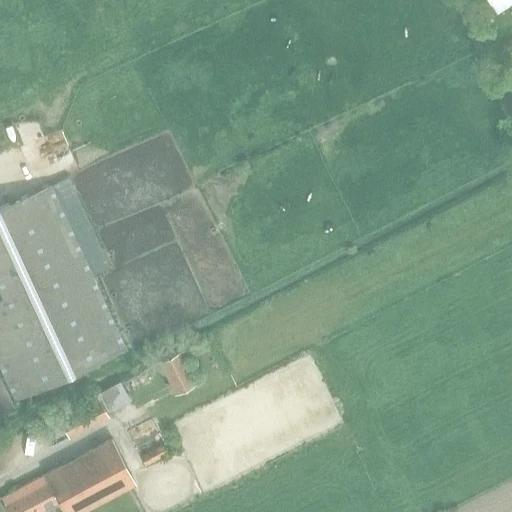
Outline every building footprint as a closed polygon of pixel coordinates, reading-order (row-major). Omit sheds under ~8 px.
[(0,361),(18,399),(123,352),(89,275),(108,267),(69,176),(0,208),(0,361)] [(174,393),(194,382),(178,350),(157,361),(174,393)] [(71,438),(108,419),(97,395),(84,402),(86,407),(62,420),(71,438)] [(5,511),(40,511),(58,503),(62,511),(83,511),(136,485),(112,440),(1,498),(5,505),(2,506),(5,511)] [(141,455),(146,464),(168,451),(163,443),(141,455)]
